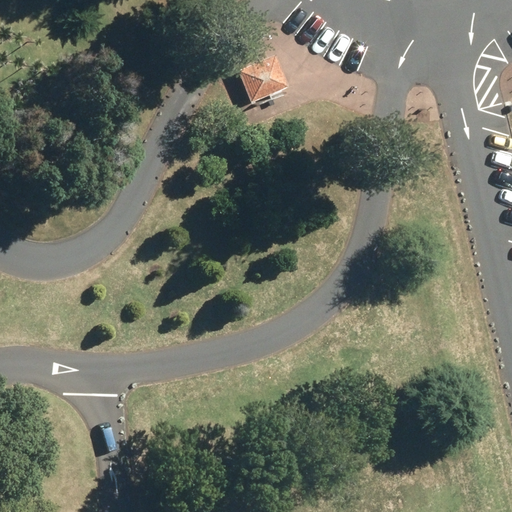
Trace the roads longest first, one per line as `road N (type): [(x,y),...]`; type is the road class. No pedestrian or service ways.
road 1 (unclassified): [(427,1),(389,93),(380,184),(352,275),(299,323),(261,340),(180,364),(98,373)]
road 2 (unclassified): [(0,248),(60,260),(89,251),(137,181),(183,84),(267,0)]
road 3 (unclassified): [(464,0),(460,93),(511,291)]
road 4 (unclassified): [(117,511),(98,373)]
